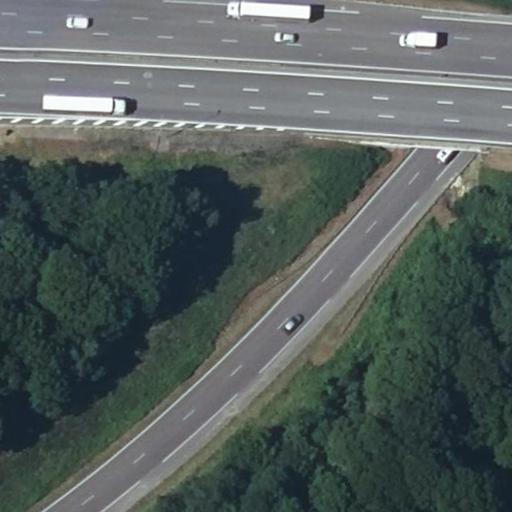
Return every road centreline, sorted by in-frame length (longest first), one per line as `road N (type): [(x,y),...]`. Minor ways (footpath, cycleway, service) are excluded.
road 1 (motorway): [(58,511),(263,344),(511,67)]
road 2 (motorway): [(511,55),(0,26)]
road 3 (motorway): [(0,94),(511,122)]
